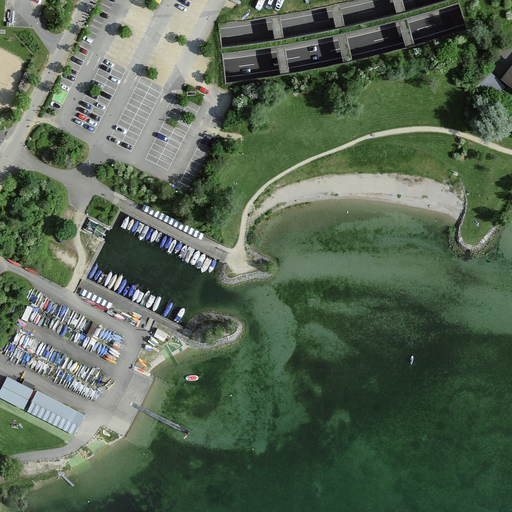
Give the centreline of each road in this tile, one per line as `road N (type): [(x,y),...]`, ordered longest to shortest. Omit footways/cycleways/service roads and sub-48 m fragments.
road 1 (motorway): [(0,70),(134,73),(275,61),(506,0)]
road 2 (motorway): [(409,0),(220,37),(0,40)]
